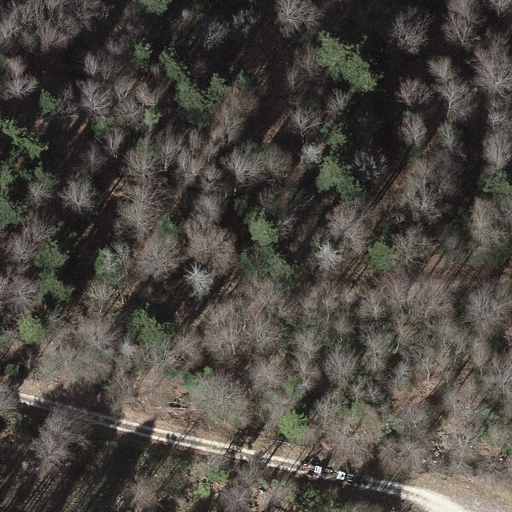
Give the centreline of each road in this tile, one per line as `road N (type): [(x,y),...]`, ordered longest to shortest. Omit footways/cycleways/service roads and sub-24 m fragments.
road 1 (track): [(511,294),(134,324),(0,350)]
road 2 (track): [(0,384),(397,489),(446,511)]
